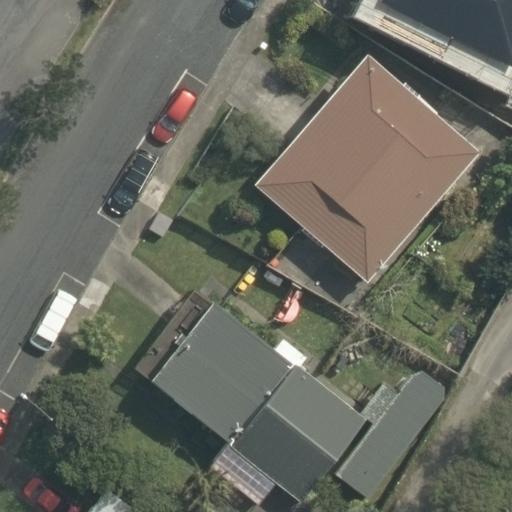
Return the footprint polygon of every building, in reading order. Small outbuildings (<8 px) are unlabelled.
[(511,82),(511,0),(370,0),(441,34),(435,45),(511,82)] [(361,281),(470,153),(356,52),(244,181),(361,281)] [(417,266),(386,308),(434,344),(465,301),(417,266)] [(204,296),(141,376),(222,441),(204,465),(252,504),(270,481),(295,501),(322,466),(340,443),(360,418),(293,365),(301,355),(276,336),(267,346),(204,296)] [(322,466),(363,497),(437,396),(436,383),(416,370),(403,373),(348,448),(340,443),(322,466)] [(146,511),(100,478),(75,511),(146,511)]
